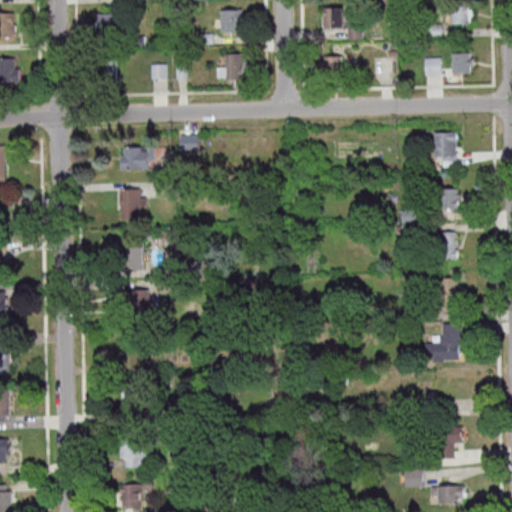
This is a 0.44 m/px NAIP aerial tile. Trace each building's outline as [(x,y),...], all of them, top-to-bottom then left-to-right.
[(453,4),(453,24),(473,24),(473,4),(453,4)] [(323,6),(341,6),(342,26),(324,27),(323,6)] [(222,8),(222,32),(242,32),(242,8),(222,8)] [(0,11),(14,11),(15,36),(0,36),(0,11)] [(121,12),(98,12),(98,33),(121,33),(121,12)] [(118,80),(118,51),(99,51),(99,80),(118,80)] [(474,72),(474,52),(453,52),(453,72),(474,72)] [(245,79),(245,53),(226,53),(226,63),(220,63),(220,79),(245,79)] [(323,55),(341,55),(341,75),(323,75),(323,55)] [(0,81),(22,82),(22,57),(0,56),(0,81)] [(442,56),(426,56),(426,74),(442,74),(442,56)] [(168,77),(168,63),(152,63),(152,77),(168,77)] [(459,132),(436,132),(436,158),(445,158),(445,165),(459,165),(459,132)] [(182,133),(182,149),(200,149),(200,133),(182,133)] [(7,144),(0,144),(0,179),(8,180),(7,144)] [(124,151),(147,150),(148,167),(125,168),(124,151)] [(121,187),(121,218),(146,218),(146,187),(121,187)] [(442,207),(462,207),(462,187),(442,187),(442,207)] [(0,190),(0,204),(13,207),(15,193),(0,190)] [(459,258),(459,230),(440,230),(440,258),(459,258)] [(126,270),(146,270),(146,243),(126,243),(126,270)] [(459,309),(459,277),(439,277),(439,309),(459,309)] [(124,289),(148,288),(148,305),(125,306),(124,289)] [(7,291),(0,290),(0,326),(8,326),(7,291)] [(428,341),(428,359),(462,359),(462,322),(442,322),(442,341),(428,341)] [(0,334),(8,334),(9,372),(0,372),(0,334)] [(124,335),(147,334),(148,351),(124,352),(124,335)] [(125,341),(125,370),(143,370),(143,341),(125,341)] [(463,376),(436,376),(436,398),(463,398),(463,376)] [(149,416),(149,387),(127,387),(127,416),(149,416)] [(0,392),(9,392),(10,414),(0,414),(0,392)] [(464,425),(437,425),(437,457),(455,457),(455,443),(464,443),(464,425)] [(0,437),(0,461),(11,462),(11,437),(0,437)] [(145,440),(122,440),(122,467),(145,467),(145,440)] [(423,468),(403,468),(403,485),(423,485),(423,468)] [(144,507),(144,484),(122,484),(122,507),(144,507)] [(439,485),(463,484),(463,501),(440,502),(439,485)] [(0,488),(11,488),(12,510),(0,510),(0,488)]
